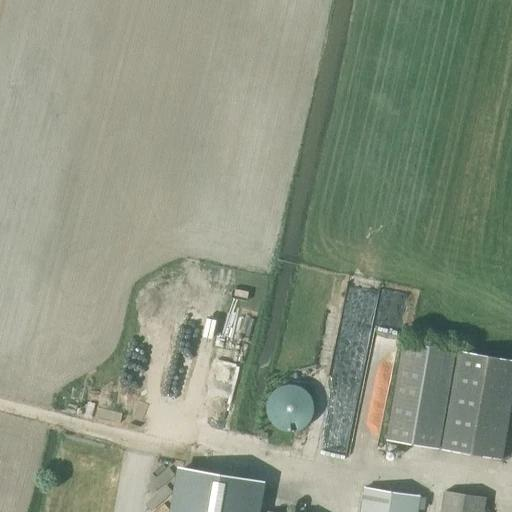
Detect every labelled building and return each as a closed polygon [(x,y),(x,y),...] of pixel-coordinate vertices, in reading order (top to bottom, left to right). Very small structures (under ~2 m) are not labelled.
[(387,441),(438,450),(455,351),(404,342),(387,441)] [(442,450),(501,460),(511,397),(511,360),(459,352),(442,450)] [(294,385),(291,384),(288,384),(286,385),(283,385),(280,386),(278,388),(276,389),(274,391),(272,393),(270,395),(269,398),(268,400),(267,403),(266,406),(266,409),(267,411),(267,414),(268,417),(269,419),(271,422),(272,424),(274,426),(276,427),(279,429),(281,430),(284,431),(287,432),(289,432),(292,432),(295,431),(297,431),(300,430),(303,428),(305,427),(307,425),(309,423),(310,421),(312,418),(313,416),(313,413),(314,410),(314,408),(314,405),(313,402),(312,400),(311,397),(310,395),(308,392),(306,390),(304,389),(302,387),(299,386),(297,385),(294,385)] [(243,480),(243,481),(181,470),(173,511),(256,511),(258,504),(259,504),(263,483),(243,480)] [(360,511),(417,511),(420,497),(364,488),(360,511)] [(445,492),(442,511),(483,511),(485,498),(445,492)]
